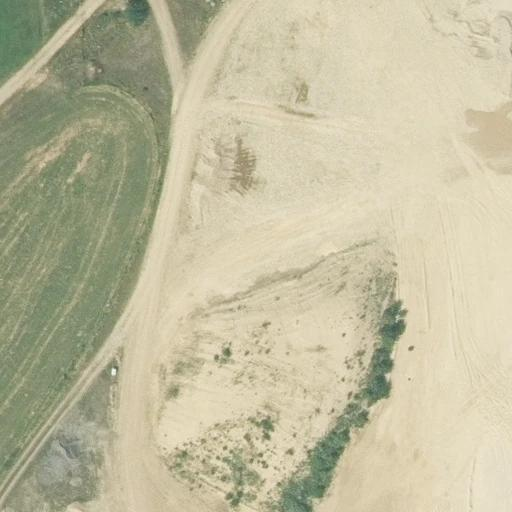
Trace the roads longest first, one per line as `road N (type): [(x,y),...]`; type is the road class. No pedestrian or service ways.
road 1 (track): [(133,511),(104,355),(157,244),(174,185),(172,90),(149,0)]
road 2 (track): [(0,494),(104,355)]
road 3 (track): [(0,107),(65,58),(112,0)]
